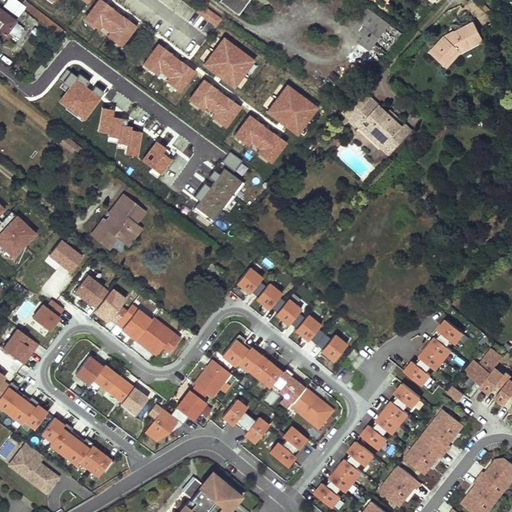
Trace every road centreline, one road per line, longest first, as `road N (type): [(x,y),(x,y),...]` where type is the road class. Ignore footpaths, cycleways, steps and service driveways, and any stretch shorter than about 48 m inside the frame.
road 1 (residential): [(149,470),(52,389),(47,362),(68,335),(86,330),(140,368),(171,374),(219,318),(238,312),(349,401),(348,421),(285,501)]
road 2 (unknown): [(280,14),(328,15),(343,49),(335,63),(323,63),(277,31)]
road 3 (residential): [(149,470),(179,451),(217,447),(285,501)]
road 4 (unknown): [(351,411),(389,346),(432,320)]
